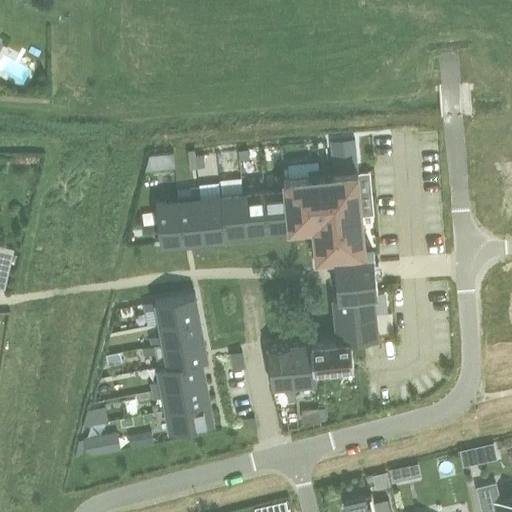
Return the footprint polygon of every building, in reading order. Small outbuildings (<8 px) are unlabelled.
[(289,177),(284,177),(285,187),(286,187),(290,227),(313,225),(316,257),(330,256),(334,255),(366,252),(362,215),(358,171),(358,170),(355,138),(331,140),(334,172),(330,173),(320,174),(289,177)] [(195,149),(187,150),(189,168),(196,168),(195,149)] [(248,149),(238,150),(239,160),(249,159),(248,149)] [(204,154),(196,155),(197,167),(205,166),(204,154)] [(277,188),(264,189),(268,229),(290,227),(286,187),(285,187),(284,177),(284,175),(275,176),(277,188)] [(192,198),(179,200),(183,240),(204,238),(200,198),(199,186),(191,186),(192,198)] [(264,189),(243,191),(247,231),(268,229),(264,189)] [(243,191),(220,193),(221,196),(225,233),(226,233),(247,231),(243,191)] [(200,198),(204,238),(227,236),(226,233),(225,233),(221,196),(200,198)] [(179,200),(156,202),(160,242),(183,240),(179,200)] [(14,247),(0,243),(0,261),(10,264),(14,247)] [(366,252),(334,255),(335,258),(335,263),(336,266),(336,267),(336,275),(376,271),(375,263),(375,259),(374,251),(366,252)] [(376,271),(336,275),(337,278),(337,283),(337,286),(338,292),(338,294),(338,295),(374,291),(378,291),(377,281),(377,279),(376,275),(376,271)] [(333,295),(335,318),(376,314),(374,291),(338,295),(338,294),(333,295)] [(156,300),(144,302),(144,303),(145,310),(157,308),(160,322),(199,314),(195,292),(156,300)] [(162,334),(150,337),(152,345),(164,342),(164,343),(203,336),(199,314),(160,322),(162,334)] [(376,314),(335,318),(338,338),(338,339),(351,338),(351,339),(378,336),(376,314)] [(152,345),(142,346),(144,354),(156,352),(159,367),(160,367),(200,359),(204,359),(207,358),(208,358),(203,336),(164,343),(164,342),(152,345)] [(338,338),(331,339),(335,377),(343,376),(341,364),(354,363),(351,339),(351,338),(338,339),(338,338)] [(331,339),(312,341),(314,367),(315,366),(326,365),(327,377),(335,377),(331,339)] [(312,341),(290,343),(294,383),(295,383),(317,381),(315,366),(314,367),(312,341)] [(290,343),(268,345),(272,390),(287,389),(288,401),(296,400),(295,388),(296,388),(295,383),(294,383),(290,343)] [(122,362),(120,350),(106,353),(108,364),(122,362)] [(242,350),(230,352),(233,367),(233,368),(245,366),(242,350)] [(163,380),(151,382),(152,390),(164,388),(204,380),(203,376),(200,359),(160,367),(163,380)] [(164,388),(152,390),(154,398),(166,395),(168,408),(208,401),(207,395),(205,384),(204,380),(164,388)] [(208,401),(168,408),(172,431),(180,429),(212,423),(209,405),(208,401)] [(87,410),(83,425),(107,420),(104,406),(87,410)] [(319,408),(303,409),(304,421),(320,420),(319,408)] [(254,415),(243,417),(243,418),(244,425),(255,423),(256,423),(254,415)] [(152,430),(139,432),(142,444),(154,441),(152,430)] [(116,432),(84,438),(87,454),(119,448),(116,432)] [(472,446),(461,449),(461,450),(464,465),(479,461),(476,446),(472,446)] [(398,467),(388,469),(391,481),(401,478),(398,467)] [(385,469),(373,472),(373,473),(377,487),(389,484),(385,470),(385,469)] [(511,511),(511,498),(500,501),(496,482),(477,486),(483,511),(511,511)] [(372,494),(370,494),(372,502),(350,507),(351,511),(391,511),(388,498),(373,501),(372,494)] [(273,502),(275,511),(288,511),(286,499),(273,502)]
